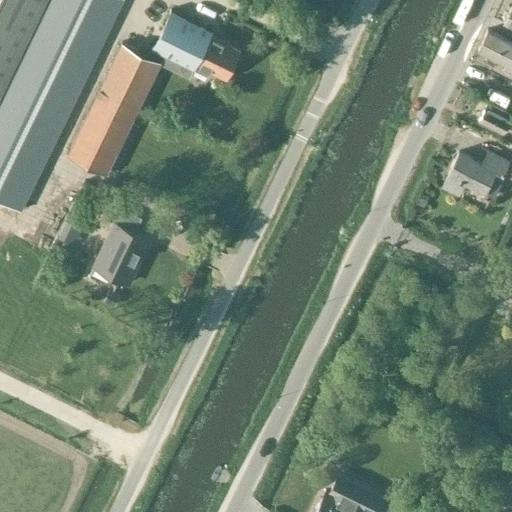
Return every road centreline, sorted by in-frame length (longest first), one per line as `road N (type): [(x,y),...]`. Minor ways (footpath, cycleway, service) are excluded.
road 1 (tertiary): [(482,0),(234,511)]
road 2 (unclassified): [(119,511),(299,151)]
road 3 (residential): [(299,151),(373,0)]
